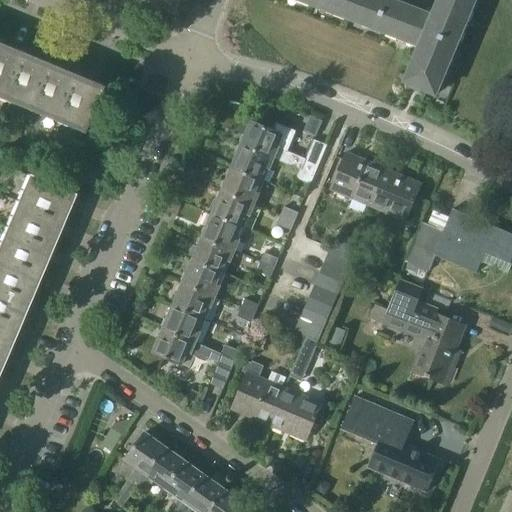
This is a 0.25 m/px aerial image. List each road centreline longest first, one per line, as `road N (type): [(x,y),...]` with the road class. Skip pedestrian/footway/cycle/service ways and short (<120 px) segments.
road 1 (residential): [(511,190),(388,126),(190,60)]
road 2 (residential): [(70,345),(190,60)]
road 3 (residential): [(308,511),(70,345)]
road 4 (residential): [(0,510),(70,345)]
road 5 (residential): [(190,60),(48,0)]
road 6 (residential): [(511,385),(462,511)]
